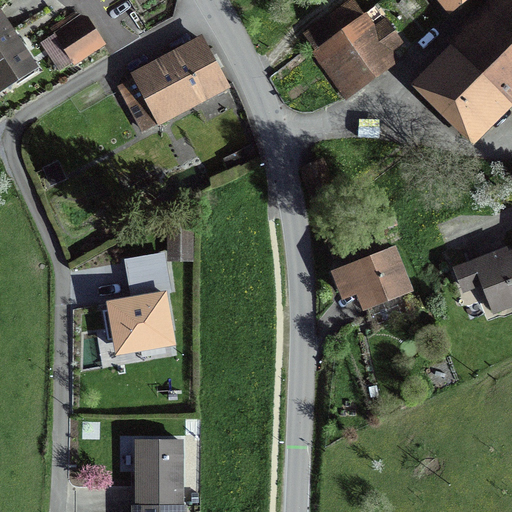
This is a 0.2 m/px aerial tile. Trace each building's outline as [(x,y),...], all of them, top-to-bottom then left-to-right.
[(364,16),(353,0),(352,0),(303,34),(315,51),(312,53),(346,101),(401,62),(393,51),(404,43),(386,18),(375,26),(367,14),(364,16)] [(511,0),(489,0),(447,43),(451,46),(411,87),(474,148),(511,109),(511,0)] [(436,0),(449,16),(469,0),(436,0)] [(0,93),(38,68),(0,11),(0,93)] [(73,67),(107,45),(87,17),(74,12),(49,29),(52,36),(40,44),(59,73),(72,64),(73,67)] [(230,89),(202,37),(130,75),(132,80),(117,88),(141,134),(157,126),(158,127),(230,89)] [(258,157),(251,145),(223,160),(230,173),(258,157)] [(338,193),(323,158),(297,169),(311,204),(338,193)] [(50,187),(67,180),(59,161),(42,168),(50,187)] [(375,184),(386,176),(376,162),(364,171),(375,184)] [(194,224),(168,224),(168,263),(194,263),(194,224)] [(330,274),(342,303),(356,297),(363,313),(371,310),(377,326),(402,316),(395,300),(414,293),(396,248),(330,274)] [(493,317),(511,310),(511,252),(509,254),(507,248),(453,269),(462,295),(481,287),(493,317)] [(102,313),(108,343),(112,342),(115,359),(176,349),(167,295),(172,294),(165,255),(124,262),(131,300),(105,304),(107,312),(102,313)] [(134,435),(134,500),(183,500),(183,434),(134,435)] [(187,511),(187,500),(183,500),(134,500),(132,500),(132,511),(187,511)]
